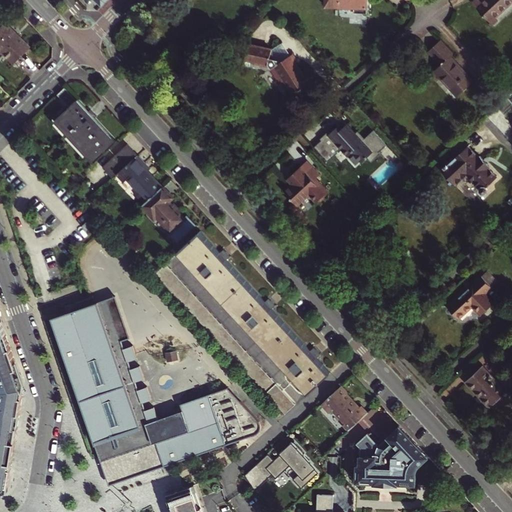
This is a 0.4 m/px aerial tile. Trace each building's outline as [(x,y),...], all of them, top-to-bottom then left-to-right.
[(490,21),(496,16),(511,0),(473,0),(472,1),(490,21)] [(490,21),(493,24),(499,19),(496,16),(490,21)] [(4,23),(0,27),(0,51),(12,64),(29,48),(4,23)] [(447,60),(440,66),(462,91),(478,76),(456,51),(458,50),(445,35),(434,46),(447,60)] [(247,65),(271,71),(280,86),(286,82),(292,91),(299,86),(302,91),(314,84),(295,55),(292,57),(277,53),(278,49),(252,43),(247,65)] [(498,105),(508,115),(511,111),(511,100),(508,96),(498,105)] [(82,101),(60,121),(99,164),(121,144),(99,120),(101,118),(95,112),(93,113),(82,101)] [(97,166),(99,164),(60,121),(57,124),(97,166)] [(324,141),(317,147),(329,159),(335,154),(343,162),(346,158),(355,168),(368,155),(373,160),(387,145),(373,131),(366,138),(358,131),(357,132),(349,123),(341,131),(336,125),(322,139),(324,141)] [(114,178),(119,173),(139,155),(129,144),(103,167),(114,178)] [(480,157),(470,145),(450,163),(444,167),(445,168),(443,169),(456,184),(469,173),(482,188),(481,191),(483,193),(487,194),(489,192),(489,188),(487,186),(498,177),(490,168),(492,167),(482,155),(480,157)] [(138,194),(145,202),(162,186),(149,170),(151,168),(139,155),(119,173),(126,181),(128,178),(141,192),(138,194)] [(302,166),(288,179),(293,184),(285,191),(299,205),(311,194),(318,202),(319,201),(320,202),(327,196),(326,194),(329,191),(313,173),(310,176),(302,166)] [(173,197),(162,186),(145,202),(144,203),(156,216),(158,214),(180,239),(197,224),(189,215),(185,218),(179,212),(172,204),(169,200),(173,197)] [(95,208),(96,208),(99,204),(93,197),(88,201),(95,208)] [(175,201),(172,204),(179,212),(182,210),(175,201)] [(94,215),(83,225),(87,230),(98,220),(94,215)] [(180,248),(311,391),(331,372),(317,357),(318,356),(311,349),(310,350),(271,308),(273,307),(266,299),(265,300),(227,259),(228,258),(222,251),(220,252),(200,230),(180,248)] [(225,247),(222,251),(228,258),(232,254),(225,247)] [(179,250),(309,392),(311,391),(180,248),(179,250)] [(296,404),(276,383),(271,377),(166,262),(154,273),(284,415),(296,404)] [(489,268),(482,274),(493,286),(499,280),(489,268)] [(452,309),(459,316),(473,304),(481,313),(494,301),(485,292),(493,286),(482,274),(448,305),(449,306),(448,307),(451,310),(452,309)] [(116,294),(93,302),(100,324),(98,324),(104,343),(121,337),(122,339),(130,336),(116,294)] [(270,296),(266,299),(273,307),(276,303),(270,296)] [(93,302),(60,313),(51,316),(90,431),(99,428),(102,437),(115,433),(118,444),(106,448),(117,480),(165,464),(164,462),(196,451),(197,453),(256,433),(259,431),(260,426),(259,421),(240,400),(233,402),(228,386),(180,402),(182,408),(189,428),(156,439),(150,421),(158,418),(158,417),(154,405),(145,408),(143,401),(151,398),(147,384),(138,388),(136,379),(144,377),(140,364),(131,367),(129,359),(137,356),(133,343),(124,346),(122,339),(121,337),(104,343),(98,324),(100,324),(93,302)] [(6,335),(0,336),(0,493),(3,493),(8,491),(12,461),(15,443),(19,419),(22,397),(24,387),(15,362),(13,355),(6,335)] [(315,345),(311,349),(318,356),(322,353),(315,345)] [(490,406),(505,392),(504,391),(511,383),(511,376),(506,370),(495,380),(483,366),(467,381),(490,406)] [(240,400),(228,386),(233,402),(240,400)] [(344,425),(349,431),(369,413),(362,406),(360,409),(347,395),(348,394),(342,386),(321,404),(327,411),(331,408),(345,424),(344,425)] [(189,428),(182,408),(158,417),(158,418),(150,421),(156,439),(189,428)] [(428,456),(400,425),(378,444),(368,432),(356,442),(360,446),(359,465),(357,465),(356,481),(374,482),(374,484),(398,484),(398,483),(416,483),(416,471),(418,465),(428,456)] [(99,428),(90,431),(99,456),(108,483),(117,480),(106,448),(118,444),(115,433),(102,437),(99,428)] [(245,474),(256,491),(274,474),(278,478),(292,466),(300,474),(293,480),(302,489),(319,474),(312,466),(313,465),(304,455),(305,454),(295,442),(275,461),(268,453),(245,474)] [(164,462),(165,464),(197,453),(196,451),(164,462)] [(204,511),(195,484),(175,491),(165,494),(171,511),(204,511)] [(317,511),(333,511),(335,495),(318,494),(317,511)]
